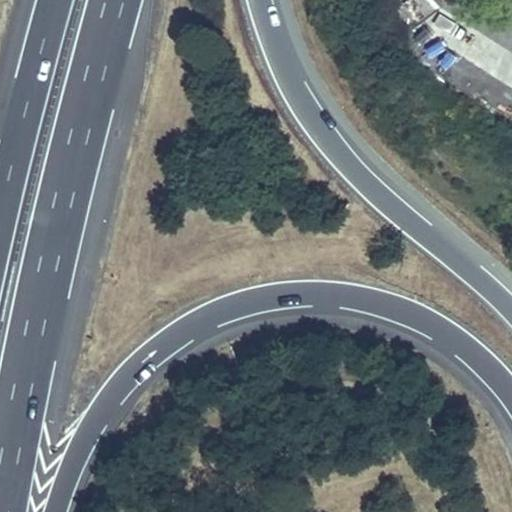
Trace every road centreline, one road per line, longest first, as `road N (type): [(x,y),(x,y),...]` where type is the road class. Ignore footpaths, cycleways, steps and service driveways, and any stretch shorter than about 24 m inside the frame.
road 1 (motorway): [(56,511),(75,451),(154,352),(211,314),(272,294),(335,292),(390,303),(453,335),(511,391)]
road 2 (motorway): [(0,511),(31,337),(116,0)]
road 3 (motorway): [(511,307),(370,186),(326,135),(273,44),(260,0)]
road 4 (motorway): [(54,0),(0,214)]
